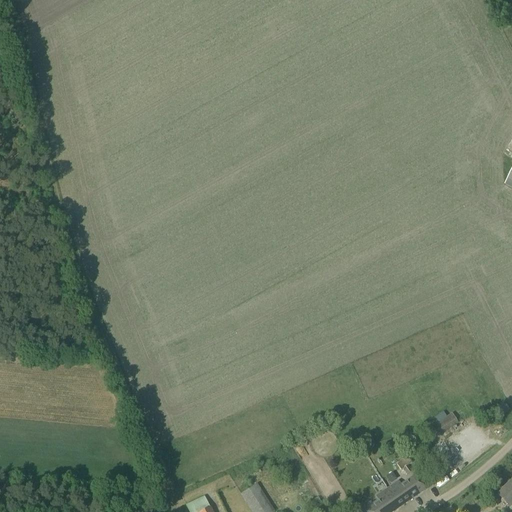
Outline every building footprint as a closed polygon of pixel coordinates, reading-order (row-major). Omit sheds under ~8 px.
[(509,410),(503,404),(494,413),(499,419),(509,410)] [(452,414),(432,427),(437,436),(457,423),(452,414)] [(419,452),(414,445),(404,452),(408,459),(419,452)] [(406,476),(411,472),(407,466),(411,464),(407,458),(396,465),(401,471),(402,470),(406,476)] [(392,511),(425,490),(419,482),(415,476),(399,487),(396,483),(386,490),(388,494),(365,510),(366,511),(392,511)] [(509,507),(511,504),(511,480),(497,495),(509,507)] [(240,495),(251,511),(274,511),(275,511),(256,484),(240,495)] [(187,503),(190,511),(215,511),(209,495),(187,503)]
